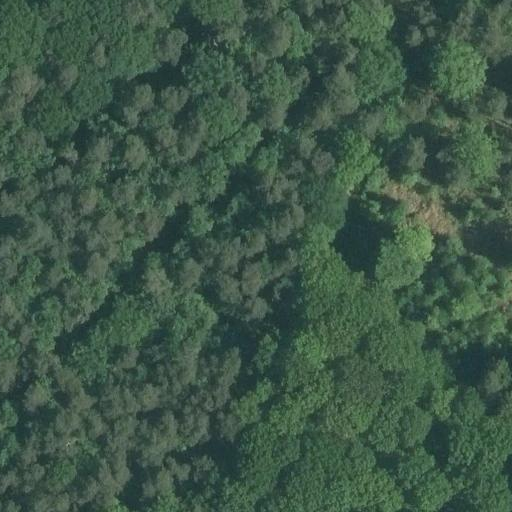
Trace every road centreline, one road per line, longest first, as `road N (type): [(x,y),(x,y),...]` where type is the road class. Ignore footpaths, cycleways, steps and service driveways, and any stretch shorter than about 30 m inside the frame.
road 1 (track): [(215,511),(428,0)]
road 2 (track): [(270,379),(0,28)]
